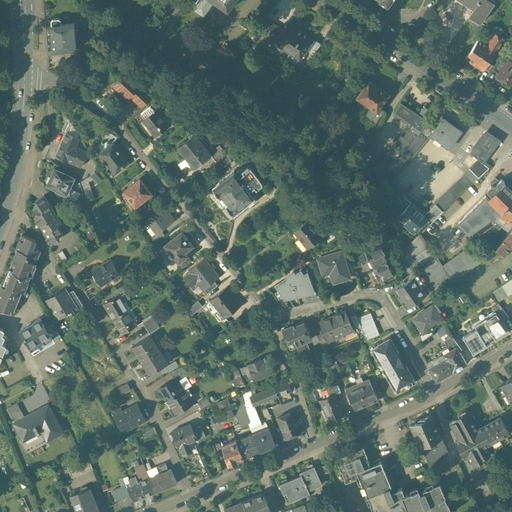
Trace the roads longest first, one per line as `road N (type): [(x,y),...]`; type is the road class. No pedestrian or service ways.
road 1 (residential): [(437,391),(377,294),(278,315),(260,308),(106,115),(29,81)]
road 2 (residential): [(73,283),(142,391),(190,498)]
road 3 (tertiary): [(511,123),(335,0)]
road 4 (secondary): [(0,227),(29,81)]
road 5 (unclassified): [(312,445),(437,391)]
road 6 (unclassified): [(190,498),(312,445)]
